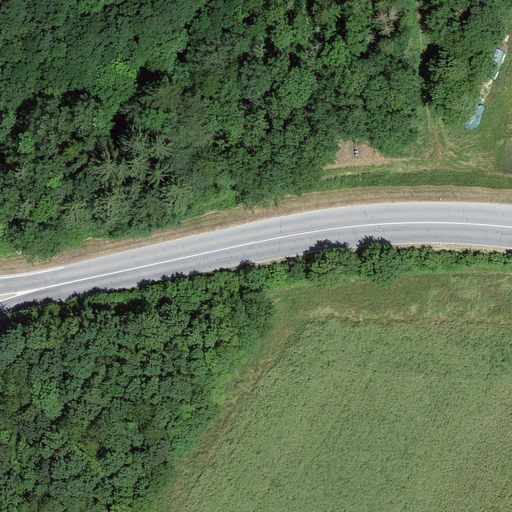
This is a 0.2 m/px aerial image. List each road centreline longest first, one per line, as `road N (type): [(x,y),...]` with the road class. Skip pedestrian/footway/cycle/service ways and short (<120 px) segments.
road 1 (tertiary): [(0,293),(335,227),(511,227)]
road 2 (track): [(433,122),(420,0)]
